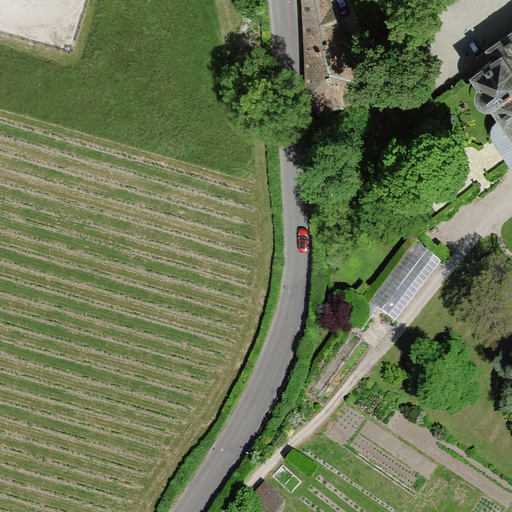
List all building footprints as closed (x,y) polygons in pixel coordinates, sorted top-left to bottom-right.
[(364,98),(328,0),(304,0),(310,115),(364,98)] [(511,36),(495,47),(498,52),(500,55),(476,73),(483,84),(479,92),(481,97),(487,102),(495,100),(511,123),(511,124),(511,36)] [(511,158),(511,124),(511,123),(505,122),(500,124),(496,128),(495,134),(511,158)] [(441,262),(416,243),(370,303),(395,322),(441,262)] [(275,511),(285,502),(265,486),(251,502),(261,511),(275,511)]
